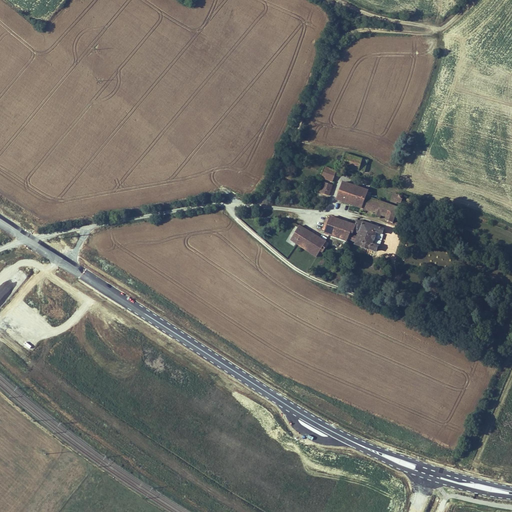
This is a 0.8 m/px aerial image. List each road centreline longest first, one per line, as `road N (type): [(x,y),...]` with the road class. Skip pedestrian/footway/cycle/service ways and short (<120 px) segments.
road 1 (unclassified): [(69,262),(100,224),(217,202),(250,204),(330,40),(351,27),(436,29)]
road 2 (primary): [(69,262),(349,440)]
road 3 (track): [(436,29),(440,39),(390,184),(511,228)]
road 4 (unknown): [(250,204),(386,227)]
